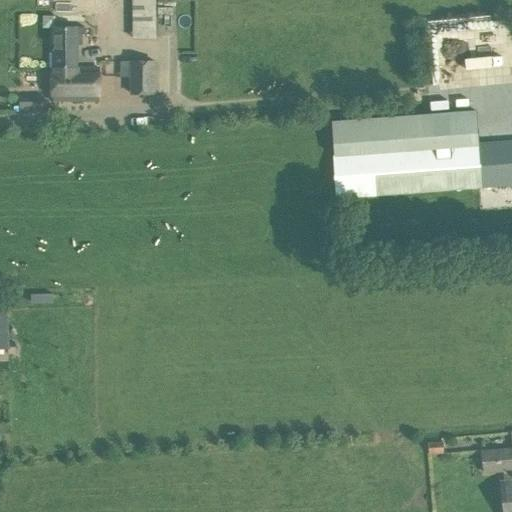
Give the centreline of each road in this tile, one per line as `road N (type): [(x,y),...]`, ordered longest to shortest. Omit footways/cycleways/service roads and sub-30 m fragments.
road 1 (unclassified): [(319,99),(511,84)]
road 2 (unclassified): [(0,122),(190,108)]
